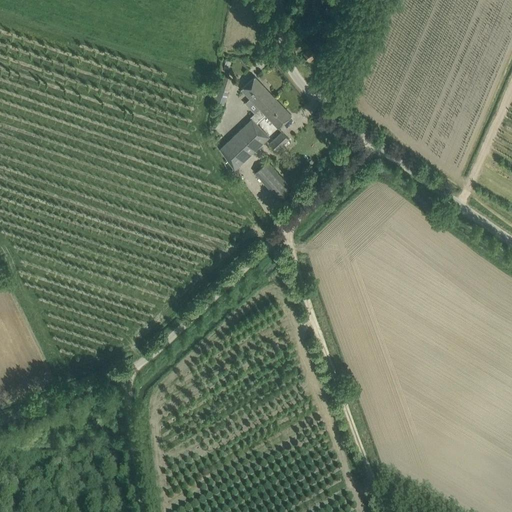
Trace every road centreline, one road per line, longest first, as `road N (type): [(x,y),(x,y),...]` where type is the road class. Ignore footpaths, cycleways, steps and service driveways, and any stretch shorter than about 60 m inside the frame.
road 1 (unclassified): [(0,422),(139,364),(375,143)]
road 2 (track): [(286,229),(383,511)]
road 3 (unclassified): [(375,143),(284,65),(277,0)]
road 4 (unclassified): [(511,242),(375,143)]
road 5 (track): [(124,372),(141,511)]
road 6 (track): [(459,205),(511,88)]
